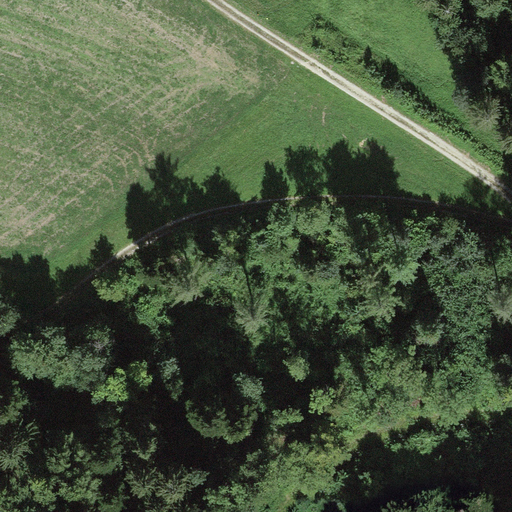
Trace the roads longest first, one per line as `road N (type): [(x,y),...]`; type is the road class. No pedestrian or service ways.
road 1 (track): [(511,214),(400,200),(211,218),(130,259),(56,317),(0,336)]
road 2 (track): [(511,196),(209,0)]
road 3 (track): [(292,511),(337,461),(434,422),(511,414)]
